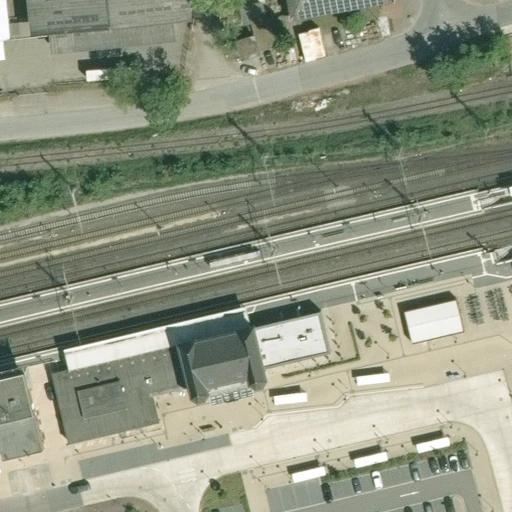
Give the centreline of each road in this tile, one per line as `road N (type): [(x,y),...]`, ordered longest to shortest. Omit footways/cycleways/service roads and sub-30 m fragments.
road 1 (residential): [(443,33),(373,60),(125,121),(0,134)]
road 2 (residential): [(4,511),(163,475),(174,511)]
